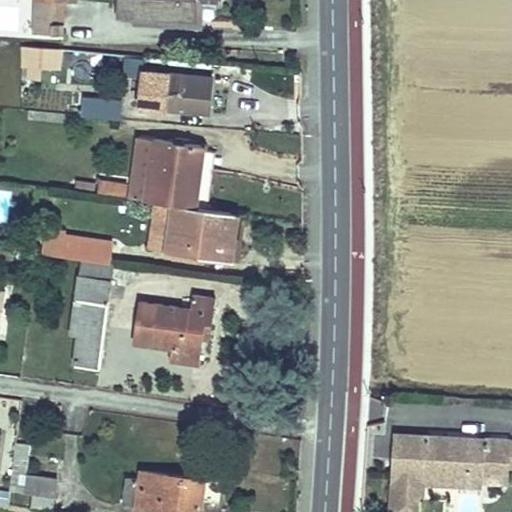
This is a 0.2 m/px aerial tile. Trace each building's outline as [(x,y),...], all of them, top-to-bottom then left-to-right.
[(37,0),(37,32),(62,33),(63,1),(79,1),(79,0),(37,0)] [(224,0),(118,0),(119,14),(199,16),(198,3),(224,4),(224,0)] [(0,4),(0,38),(20,39),(22,6),(0,4)] [(25,45),(24,65),(34,66),(33,76),(44,77),(46,46),(25,45)] [(146,70),(144,86),(169,89),(167,105),(211,109),(214,75),(146,70)] [(85,114),(110,116),(123,117),(124,98),(98,96),(98,98),(86,98),(85,114)] [(156,134),(148,198),(175,201),(198,204),(206,141),(156,134)] [(97,193),(127,195),(128,180),(98,178),(97,193)] [(198,204),(175,201),(169,245),(233,252),(236,232),(230,230),(233,209),(198,204)] [(43,255),(112,260),(114,236),(44,231),(43,255)] [(73,325),(72,335),(80,335),(79,363),(99,365),(108,276),(83,273),(77,326),(73,325)] [(0,323),(4,324),(8,288),(0,286),(0,323)] [(140,300),(138,326),(156,327),(155,344),(175,346),(174,359),(201,362),(204,325),(212,325),(214,293),(193,291),(192,305),(140,300)] [(156,327),(138,326),(137,343),(155,344),(156,327)] [(426,434),(423,480),(481,483),(482,466),(509,468),(510,440),(426,434)] [(27,472),(30,443),(14,441),(8,489),(29,492),(27,505),(54,508),(58,476),(27,472)] [(126,476),(123,501),(176,506),(199,509),(203,473),(141,466),(140,477),(126,476)]
